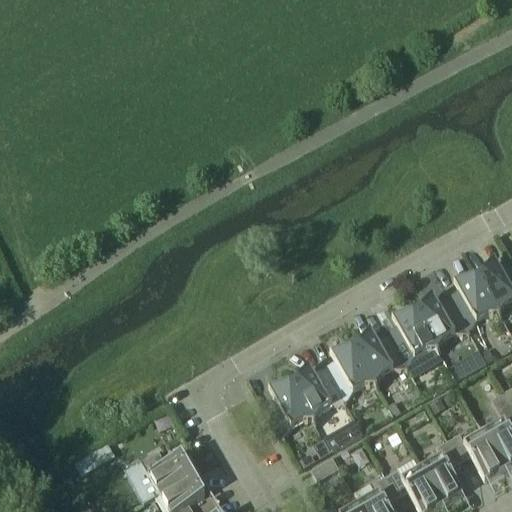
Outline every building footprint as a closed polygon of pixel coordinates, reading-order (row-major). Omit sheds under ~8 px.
[(482,281),(478,284),(497,318),(501,316),(504,312),(511,307),(511,270),(510,267),(499,273),(494,265),(482,281)] [(488,321),(493,321),(497,318),(478,284),(473,287),(453,288),(458,297),(447,303),(468,339),(469,338),(476,328),(488,321)] [(420,317),(416,319),(435,354),(440,351),(443,347),(455,340),(467,339),(468,339),(447,303),(437,309),(432,300),(420,317)] [(426,357),(431,356),(435,354),(416,319),(411,322),(391,323),(396,332),(386,338),(406,374),(407,374),(414,363),(426,357)] [(358,352),(354,355),(374,389),(378,386),(381,382),(393,375),(405,375),(406,374),(386,338),(375,344),(370,335),(358,352)] [(364,392),(369,391),(374,389),(354,355),(350,357),(329,359),(334,367),(324,373),(344,409),(345,409),(352,399),(364,392)] [(464,365),(471,377),(485,369),(479,358),(478,357),(464,365)] [(449,374),(456,386),(463,381),(457,369),(449,374)] [(331,411),(344,410),(344,409),(324,373),(313,379),(308,371),(297,388),(292,390),(312,424),(316,422),(319,418),(331,411)] [(302,427),(307,427),(312,424),(292,390),(288,393),(268,394),(272,403),(261,409),(282,445),(290,434),(302,427)] [(511,393),(502,399),(511,415),(511,393)] [(511,470),(511,440),(504,426),(511,421),(511,415),(502,399),(491,406),(503,426),(483,438),(504,475),(511,470)] [(386,411),(393,422),(400,418),(393,407),(386,411)] [(340,452),(352,445),(361,440),(353,426),(332,438),(340,452)] [(470,463),(484,486),(504,475),(483,438),(464,449),(459,440),(447,447),(460,469),(470,463)] [(440,462),(420,474),(442,511),(462,499),(449,475),(460,469),(447,447),(435,454),(440,462)] [(140,485),(148,481),(159,500),(199,477),(192,465),(186,469),(181,460),(165,469),(158,457),(133,472),(140,485)] [(301,467),(304,472),(313,466),(310,461),(301,467)] [(310,476),(317,487),(338,475),(332,464),(310,476)] [(408,499),(415,511),(439,511),(442,511),(420,474),(401,485),(396,476),(385,483),(397,504),(408,499)] [(199,493),(206,489),(199,477),(159,500),(165,511),(189,511),(188,510),(204,501),(199,493)] [(359,511),(386,511),(386,510),(397,504),(385,483),(373,490),(377,498),(358,509),(359,511)]
